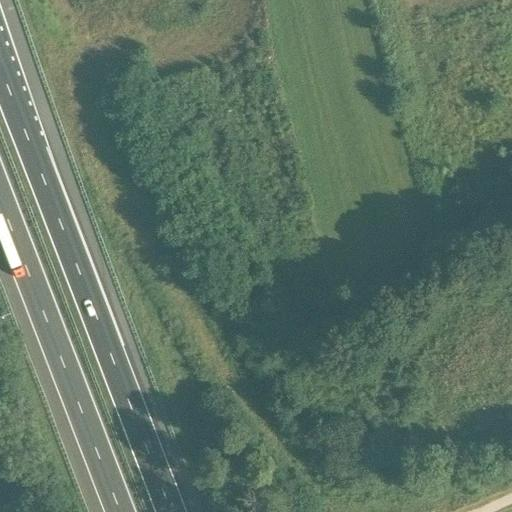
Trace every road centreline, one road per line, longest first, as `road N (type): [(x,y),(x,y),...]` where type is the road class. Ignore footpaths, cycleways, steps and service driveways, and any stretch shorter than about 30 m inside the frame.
road 1 (motorway): [(170,511),(0,70)]
road 2 (motorway): [(0,202),(118,511)]
